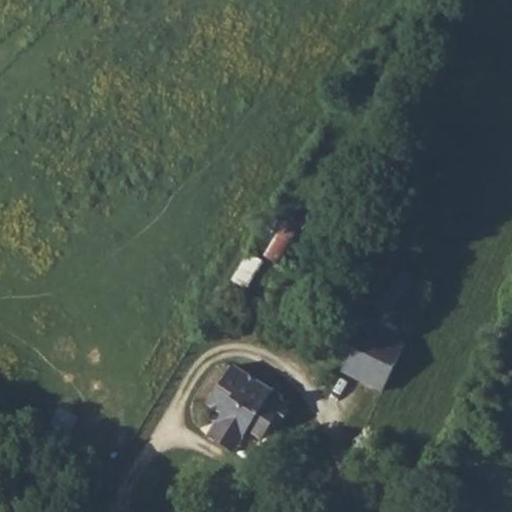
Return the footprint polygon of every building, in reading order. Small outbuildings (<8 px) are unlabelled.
[(263,262),(248,253),(235,275),(249,283),(263,262)] [(246,289),(249,283),(235,275),(231,280),(246,289)] [(220,300),(236,310),(245,297),(228,286),(220,300)] [(343,371),(383,391),(405,345),(364,326),(343,371)] [(262,438),(276,418),(261,408),(268,399),(269,397),(273,391),(232,365),(207,404),(221,413),(207,436),(233,453),(248,430),(262,438)] [(276,418),(282,421),(287,412),(268,399),(261,408),(276,418)]
